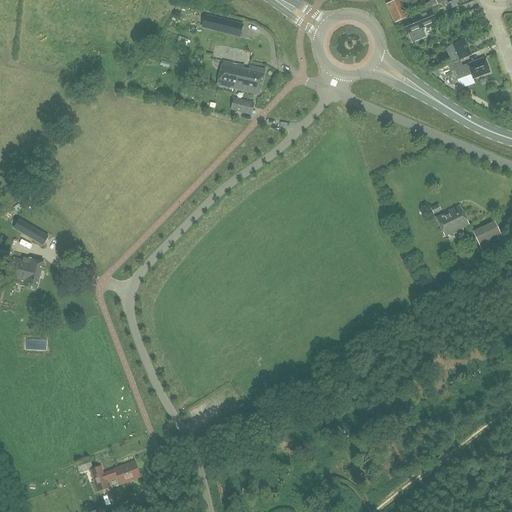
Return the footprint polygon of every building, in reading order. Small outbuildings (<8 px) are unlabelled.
[(395,23),(406,18),(398,0),(394,0),(386,4),(395,23)] [(446,1),(445,0),(429,0),(430,1),(421,5),(423,10),(433,7),(446,1)] [(422,27),(436,22),(431,10),(402,22),(407,33),(408,33),(412,42),(426,36),(422,27)] [(239,35),(242,25),(204,16),(202,26),(239,35)] [(464,40),(452,45),(458,60),(470,54),(464,40)] [(451,72),(446,74),(450,85),(459,82),(458,79),(471,75),(472,78),(489,72),(484,58),(468,64),(468,66),(463,68),(459,60),(448,65),(451,72)] [(246,81),(248,71),(243,70),(244,65),(223,62),(217,85),(239,91),(242,80),(246,81)] [(242,80),(239,91),(259,95),(265,70),(249,67),(248,71),(246,81),(242,80)] [(254,103),(233,97),(230,109),(251,115),(254,103)] [(444,236),(469,225),(459,205),(435,217),(444,236)] [(27,218),(21,225),(47,247),(53,239),(27,218)] [(481,250),(503,240),(494,221),(472,231),(481,250)] [(28,260),(15,257),(10,279),(24,282),(23,286),(36,289),(43,261),(28,257),(28,260)] [(81,462),(76,463),(77,467),(78,469),(91,464),(89,459),(81,462)] [(96,467),(89,470),(97,491),(109,487),(106,480),(117,476),(120,484),(140,477),(134,461),(114,468),(115,469),(103,473),(101,465),(99,466),(96,467)]
